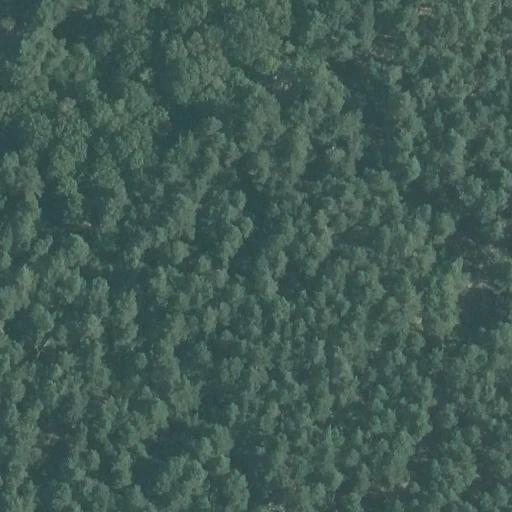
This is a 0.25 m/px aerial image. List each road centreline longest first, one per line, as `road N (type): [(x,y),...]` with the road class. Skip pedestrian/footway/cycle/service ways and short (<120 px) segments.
road 1 (track): [(511,198),(431,438),(391,511)]
road 2 (tertiary): [(0,159),(239,0)]
